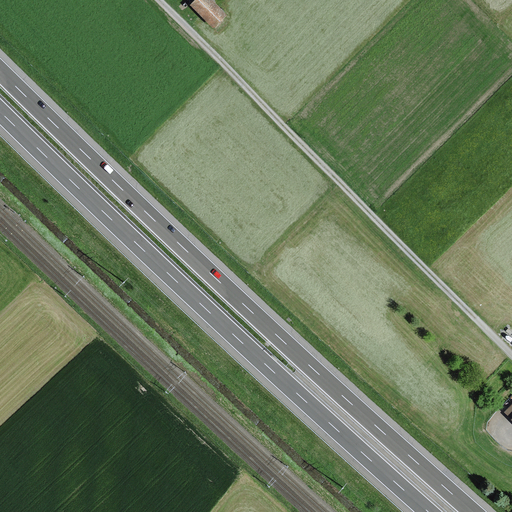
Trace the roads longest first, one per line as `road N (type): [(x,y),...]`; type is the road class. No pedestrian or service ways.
road 1 (motorway): [(471,511),(0,70)]
road 2 (motorway): [(0,112),(427,511)]
road 3 (track): [(161,0),(511,350)]
